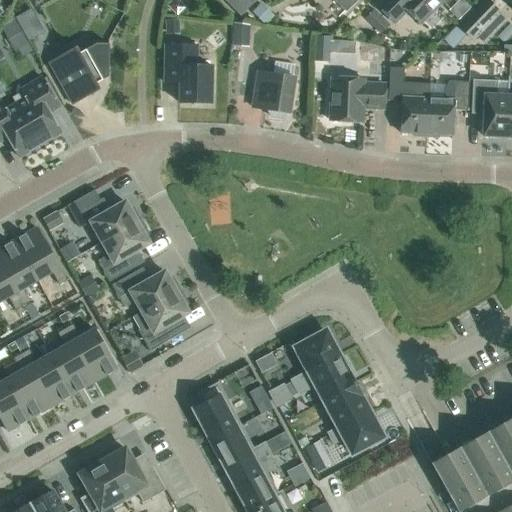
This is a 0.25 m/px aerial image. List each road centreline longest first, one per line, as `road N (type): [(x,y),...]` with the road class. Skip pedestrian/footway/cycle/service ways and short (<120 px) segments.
road 1 (residential): [(139,143),(222,141),(378,168),(511,173)]
road 2 (residential): [(237,340),(344,280),(399,381)]
road 3 (residential): [(237,340),(144,173),(139,143)]
road 4 (residential): [(0,477),(153,388)]
road 5 (residential): [(0,207),(90,156),(139,143)]
road 6 (residential): [(153,388),(220,511)]
road 7 (unclassified): [(399,381),(511,318)]
